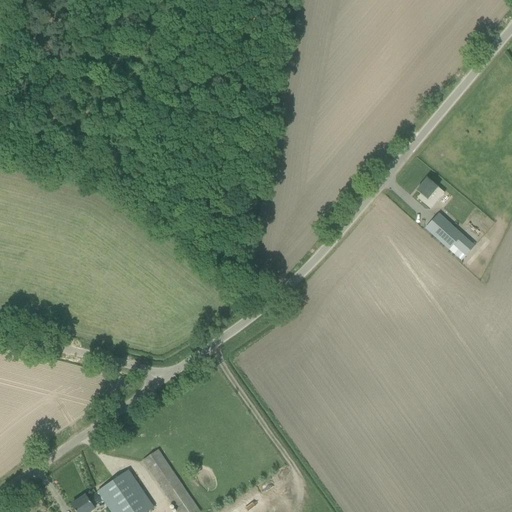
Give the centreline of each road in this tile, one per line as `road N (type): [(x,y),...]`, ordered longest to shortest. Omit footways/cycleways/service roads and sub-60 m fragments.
road 1 (unclassified): [(167,380),(327,247),(511,27)]
road 2 (unclassified): [(0,495),(167,380)]
road 3 (unclassified): [(167,380),(0,336)]
